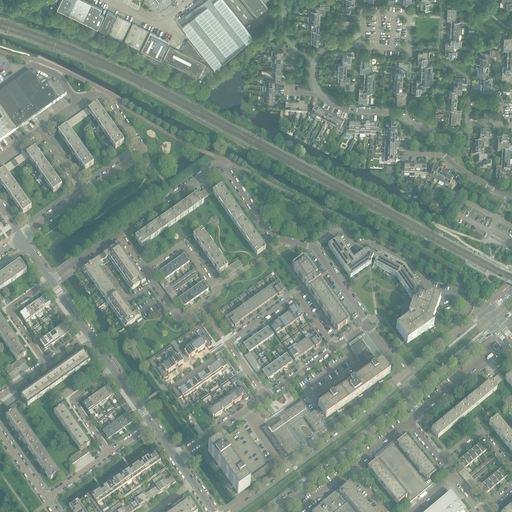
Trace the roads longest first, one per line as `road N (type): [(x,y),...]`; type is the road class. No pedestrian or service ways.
road 1 (secondary): [(405,378),(235,511)]
road 2 (secondary): [(260,511),(416,391)]
road 3 (residential): [(144,271),(188,249),(216,294),(180,319),(169,307)]
road 4 (residential): [(82,192),(141,151),(110,102),(86,96)]
road 5 (residential): [(334,348),(296,294),(227,342)]
road 6 (residential): [(361,46),(407,49),(409,16),(363,13)]
road 7 (residential): [(117,233),(221,166)]
